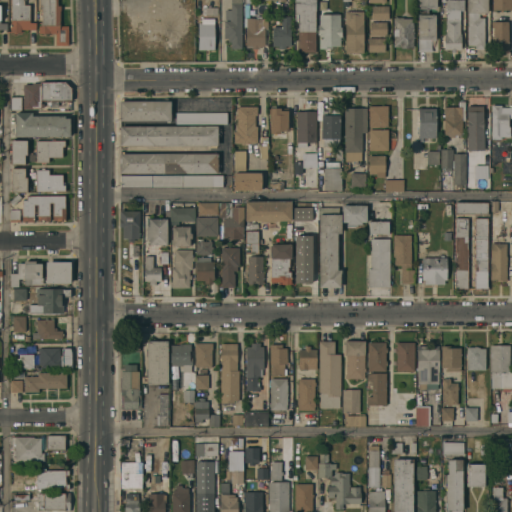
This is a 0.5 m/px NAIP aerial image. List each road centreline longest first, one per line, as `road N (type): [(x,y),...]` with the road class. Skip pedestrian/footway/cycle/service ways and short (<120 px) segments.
road 1 (residential): [(511,80),(124,81),(71,65),(0,66)]
road 2 (secondary): [(94,0),(97,491)]
road 3 (residential): [(511,317),(97,315)]
